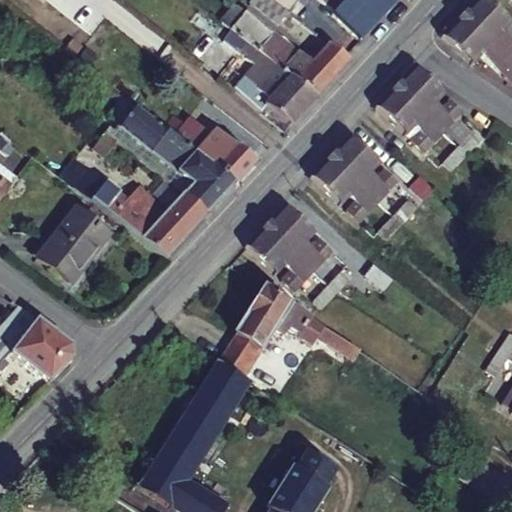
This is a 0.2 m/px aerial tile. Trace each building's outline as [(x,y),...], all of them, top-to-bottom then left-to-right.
[(246,0),(247,0),(277,22),(293,0),(246,0)] [(362,40),(400,0),(350,0),(335,18),(362,40)] [(482,0),(474,0),(460,16),(511,64),(511,45),(501,35),(509,25),(482,0)] [(511,64),(460,16),(440,37),(471,67),(481,56),(511,85),(511,64)] [(354,53),(333,37),(316,54),(281,25),(264,43),(295,70),(318,89),(354,53)] [(434,105),(442,96),(412,67),(393,87),(442,133),(460,113),(448,102),(439,111),(434,105)] [(237,91),(282,127),(318,89),(295,70),(266,99),(244,81),(237,91)] [(410,142),(422,153),(442,133),(393,87),(374,108),(404,136),(414,127),(419,132),(410,142)] [(220,135),(217,138),(171,101),(154,122),(244,192),(265,171),(220,135)] [(192,201),(215,224),(244,192),(154,122),(140,112),(125,130),(201,192),(192,201)] [(481,138),(473,130),(457,146),(466,154),(481,138)] [(119,139),(112,134),(103,145),(117,156),(124,148),(116,142),(119,139)] [(347,137),(328,158),(376,203),(396,182),(383,170),(374,180),(368,175),(377,165),(347,137)] [(457,146),(442,162),(451,170),(466,154),(457,146)] [(73,158),(60,175),(81,190),(93,173),(73,158)] [(345,210),(357,223),(376,203),(328,158),(308,178),(339,206),(347,198),(352,203),(345,210)] [(80,193),(174,265),(215,224),(192,201),(175,218),(147,194),(136,208),(100,181),(104,175),(98,171),(80,193)] [(0,210),(15,192),(0,179),(0,210)] [(416,208),(407,201),(391,217),(400,224),(416,208)] [(282,206),(262,228),(310,272),(330,252),(318,240),(308,251),(302,244),(311,235),(282,206)] [(118,241),(86,215),(47,264),(79,290),(118,241)] [(391,217),(376,232),(385,240),(400,224),(391,217)] [(278,282),(291,293),(310,272),(262,228),(243,247),(273,276),(282,266),(289,271),(278,282)] [(349,278),(341,269),(325,286),(335,293),(349,278)] [(325,286),(310,302),(318,311),(335,293),(325,286)] [(310,346),(315,339),(351,361),(356,353),(261,290),(215,364),(240,380),(268,334),(277,339),(282,331),(310,346)] [(81,360),(80,348),(37,316),(19,335),(0,319),(0,355),(5,351),(53,388),(81,360)] [(147,348),(154,353),(170,336),(164,331),(147,348)] [(511,349),(511,335),(509,333),(496,353),(506,359),(511,349)] [(496,353),(484,371),(493,377),(506,359),(496,353)] [(54,439),(169,511),(223,511),(226,508),(185,483),(248,385),(240,380),(215,364),(149,469),(71,422),(54,439)] [(40,401),(21,384),(12,392),(31,410),(40,401)] [(511,414),(511,386),(500,405),(511,412),(511,414)] [(290,403),(277,395),(274,401),(286,409),(290,403)] [(274,401),(269,408),(282,416),(286,409),(274,401)] [(366,461),(318,430),(311,440),(331,454),(334,451),(362,468),(366,461)] [(267,511),(316,511),(328,494),(324,491),(334,474),(303,455),(292,472),(287,469),(263,509),(267,511)]
